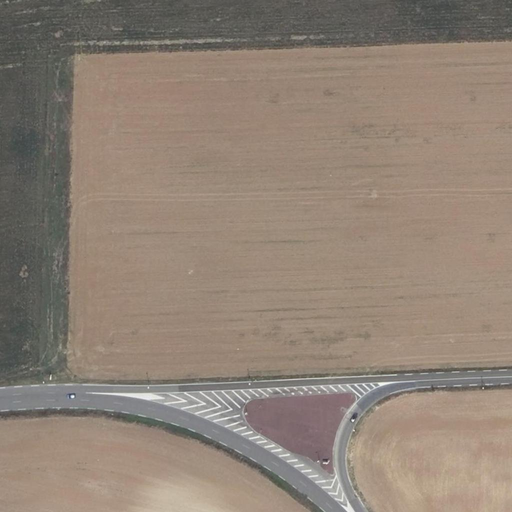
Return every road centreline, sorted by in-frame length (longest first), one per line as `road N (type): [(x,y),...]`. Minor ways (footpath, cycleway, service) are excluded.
road 1 (tertiary): [(431,380),(12,397)]
road 2 (secondary): [(340,511),(269,461),(194,422),(109,403),(12,397)]
road 3 (tertiary): [(358,511),(341,475),(344,429),(384,389),(431,380)]
